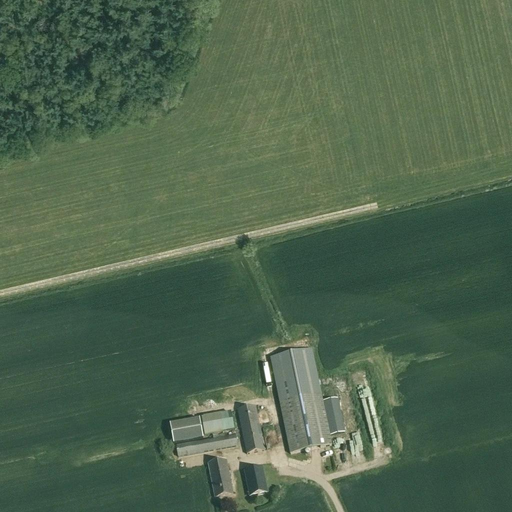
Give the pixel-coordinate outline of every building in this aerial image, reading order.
[(312,351),(270,359),(279,402),(290,455),(332,447),(330,437),(323,402),(312,351)] [(337,399),(323,402),(330,437),(345,434),(337,399)] [(237,411),(247,456),(265,452),(256,407),(237,411)] [(231,413),(201,418),(205,436),(212,435),(225,433),(234,431),(231,413)] [(203,441),(200,420),(170,426),(174,446),(203,441)] [(178,459),(238,448),(236,436),(226,438),(225,433),(212,435),(213,440),(176,447),(178,459)] [(226,461),(208,465),(215,499),(233,496),(231,486),(230,481),(226,461)] [(250,498),(267,495),(262,469),(245,472),(250,498)]
